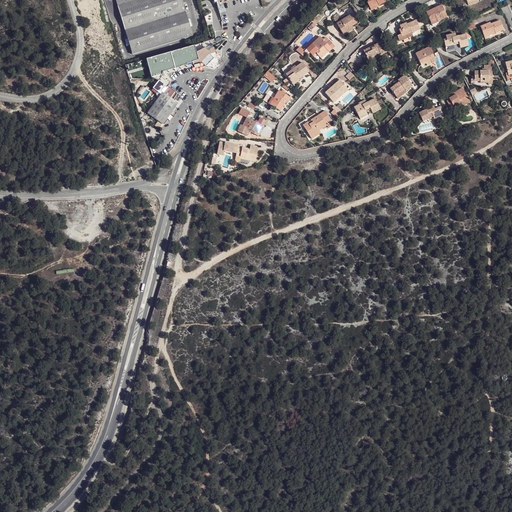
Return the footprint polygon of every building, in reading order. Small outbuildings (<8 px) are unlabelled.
[(116,0),(125,30),(185,11),(181,0),(116,0)] [(379,0),(365,0),(368,4),(367,5),(370,10),(378,5),(379,7),(382,5),(385,3),(383,0),(379,0)] [(438,21),(438,22),(448,18),(443,6),(438,8),(437,7),(434,8),(430,9),(431,11),(427,13),(429,18),(432,17),(434,22),(438,21)] [(185,11),(125,30),(133,54),(192,36),(185,11)] [(352,29),(353,29),(353,28),(356,27),(358,25),(353,17),(342,23),(344,26),(339,29),(343,35),(351,30),(350,29),(352,28),(352,29)] [(439,24),(438,22),(438,21),(434,22),(432,17),(429,18),(432,26),(439,24)] [(413,33),(414,34),(422,32),(418,22),(408,26),(408,25),(405,26),(401,27),(403,31),(401,32),(403,38),(411,35),(411,33),(413,33)] [(494,32),(495,34),(495,35),(504,31),(500,22),(490,26),(490,25),(480,29),(484,38),(488,36),(493,35),(492,33),(494,32)] [(355,32),(353,29),(352,29),(352,28),(350,29),(351,30),(343,35),(344,38),(355,32)] [(445,41),(447,48),(456,46),(455,44),(460,43),(461,49),(465,48),(470,47),(467,35),(457,37),(456,35),(447,37),(448,40),(445,41)] [(328,52),(329,53),(330,53),(333,50),(336,48),(330,42),(327,44),(321,38),(313,45),(306,52),(309,55),(311,53),(313,57),(317,54),(321,58),(328,52)] [(206,46),(205,41),(146,58),(151,76),(159,82),(164,77),(161,75),(160,71),(161,70),(165,68),(168,70),(174,68),(174,66),(179,64),(182,66),(188,64),(189,61),(192,61),(194,66),(200,64),(210,52),(206,46)] [(383,60),(386,57),(392,52),(385,43),(377,50),(370,57),(376,64),(381,59),(383,60)] [(417,55),(422,65),(431,61),(433,65),(435,64),(438,63),(431,49),(417,55)] [(387,58),(386,57),(383,60),(381,59),(376,64),(378,66),(387,58)] [(299,81),(303,78),(306,75),(309,73),(303,65),(287,76),(292,83),(298,79),(299,81)] [(476,72),(476,79),(476,80),(482,80),(482,82),(489,82),(489,84),(494,84),(494,66),(486,66),(486,72),(481,72),(476,72)] [(276,80),(268,73),(265,77),(273,84),(276,80)] [(304,79),(303,78),(299,81),(298,79),(292,83),(295,86),(304,79)] [(400,86),(398,87),(392,91),(397,97),(406,91),(408,93),(411,90),(414,88),(408,78),(399,84),(400,86)] [(162,96),(160,98),(151,109),(149,107),(145,112),(163,125),(172,113),(181,101),(176,93),(169,88),(167,89),(159,82),(153,90),(158,93),(162,96)] [(340,95),(343,98),(350,91),(342,82),(334,88),(326,94),(334,102),(339,98),(338,96),(340,95)] [(266,103),(272,107),(279,111),(282,107),(283,108),(285,105),(287,103),(288,103),(291,99),(280,92),(275,100),(269,97),(266,103)] [(456,108),(455,107),(455,106),(461,103),(462,104),(464,107),(471,103),(465,92),(457,95),(450,99),(451,101),(449,102),(452,110),(456,108)] [(335,104),(343,98),(340,95),(338,96),(339,98),(334,102),(335,104)] [(360,117),(368,113),(367,112),(372,109),(375,115),(378,113),(382,111),(376,100),(367,105),(366,102),(360,105),(360,106),(355,109),(360,117)] [(434,118),(443,114),(440,109),(436,110),(435,107),(433,107),(432,104),(425,108),(425,110),(426,111),(420,114),(424,123),(430,120),(429,116),(433,115),(434,118)] [(335,105),(330,111),(337,117),(342,111),(335,105)] [(312,121),(313,122),(314,124),(311,126),(310,124),(309,123),(304,126),(308,132),(311,137),(321,132),(320,130),(327,125),(327,124),(332,120),(327,112),(312,121)] [(241,126),(238,132),(246,136),(246,135),(247,135),(250,134),(250,133),(258,137),(261,131),(264,126),(256,121),(255,123),(247,119),(243,127),(241,126)] [(329,128),(327,125),(320,130),(321,132),(311,137),(313,140),(322,134),(321,132),(329,128)] [(241,159),(256,162),(258,155),(259,148),(251,147),(250,151),(243,149),(240,149),(240,147),(227,145),(226,151),(237,153),(236,158),(236,159),(239,159),(241,159)]
